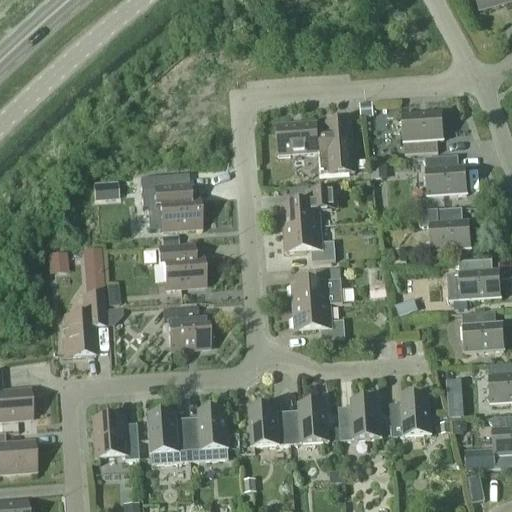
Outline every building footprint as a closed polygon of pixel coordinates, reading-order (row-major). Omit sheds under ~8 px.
[(511,0),(478,0),(482,12),(511,3),(511,0)] [(371,106),(359,107),(360,119),(372,118),(371,106)] [(436,144),(443,144),(441,117),(402,119),(403,146),(404,146),(404,158),(437,156),(436,144)] [(319,179),(354,176),(350,124),(336,125),(336,121),(329,121),(330,126),(326,126),(326,130),(316,131),(316,127),(276,129),(278,159),(317,156),(319,179)] [(427,200),(466,198),(465,171),(458,172),(457,159),(424,161),(427,200)] [(366,163),(357,164),(358,172),(366,172),(366,163)] [(387,183),(387,167),(370,168),(371,183),(387,183)] [(187,179),(140,182),(141,194),(153,194),(188,191),(187,179)] [(105,187),(92,188),(94,203),(106,202),(105,187)] [(160,234),(200,231),(198,204),(189,205),(188,191),(153,194),(154,208),(159,208),(160,234)] [(282,209),(283,233),(319,230),(318,214),(331,213),(330,193),(306,195),(307,207),(282,209)] [(431,255),(470,252),(468,226),(462,226),(461,212),(418,215),(419,231),(429,230),(431,255)] [(319,230),(283,233),(285,257),(310,255),(311,266),(335,265),(334,245),(320,246),(319,230)] [(161,241),(161,251),(177,249),(176,239),(161,241)] [(164,292),(204,289),(202,263),(193,263),(192,249),(157,252),(158,266),(163,266),(164,292)] [(392,254),(393,267),(406,266),(405,253),(392,254)] [(86,255),(89,299),(104,299),(102,254),(86,255)] [(498,275),(492,275),(491,263),(458,265),(459,276),(446,277),(448,305),(454,304),(460,304),(467,304),(500,301),(498,275)] [(291,287),(293,311),(329,309),(328,293),(341,292),(340,272),(316,274),(316,286),(291,287)] [(368,288),(370,303),(386,301),(385,286),(368,288)] [(95,359),(93,331),(106,330),(104,299),(82,300),(84,320),(65,321),(66,343),(63,344),(64,361),(95,359)] [(460,304),(454,304),(454,313),(467,312),(467,304),(460,304)] [(293,311),(295,336),(320,334),(321,345),(345,343),(343,324),(330,325),(329,309),(293,311)] [(169,354),(208,351),(207,325),(198,325),(197,311),(161,314),(163,328),(167,328),(169,354)] [(464,357),(504,354),(502,328),(495,328),(495,316),(461,318),(464,357)] [(490,408),(511,406),(511,367),(488,369),(490,408)] [(0,397),(0,389),(0,425),(31,423),(29,396),(0,397)] [(391,441),(430,439),(427,399),(401,401),(401,407),(389,408),(391,441)] [(351,411),(337,412),(340,445),(380,442),(377,402),(351,404),(351,411)] [(287,416),(289,448),(328,446),(325,406),(298,408),(299,415),(287,416)] [(448,409),(449,422),(462,421),(461,408),(448,409)] [(278,449),(289,448),(287,416),(276,416),(275,410),(249,411),(251,451),(278,449)] [(187,422),(190,465),(228,462),(224,413),(198,415),(198,422),(187,422)] [(190,465),(187,422),(175,423),(175,416),(148,418),(152,468),(190,465)] [(125,464),(139,463),(137,428),(123,429),(122,420),(96,422),(99,461),(124,460),(125,464)] [(500,460),(511,459),(511,420),(491,422),(493,452),(464,454),(466,477),(501,474),(500,460)] [(449,426),(441,426),(441,437),(449,436),(449,426)] [(0,477),(35,475),(33,448),(5,450),(4,438),(0,437),(0,477)] [(471,508),(485,505),(480,480),(466,483),(471,508)] [(256,497),(255,482),(243,482),(244,497),(256,497)]
